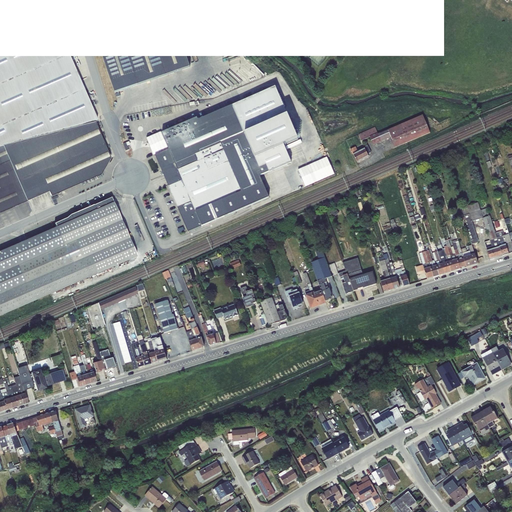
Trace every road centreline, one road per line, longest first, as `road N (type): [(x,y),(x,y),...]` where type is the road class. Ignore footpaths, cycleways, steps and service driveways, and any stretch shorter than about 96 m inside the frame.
road 1 (secondary): [(0,419),(511,261)]
road 2 (unclassified): [(0,234),(130,177)]
